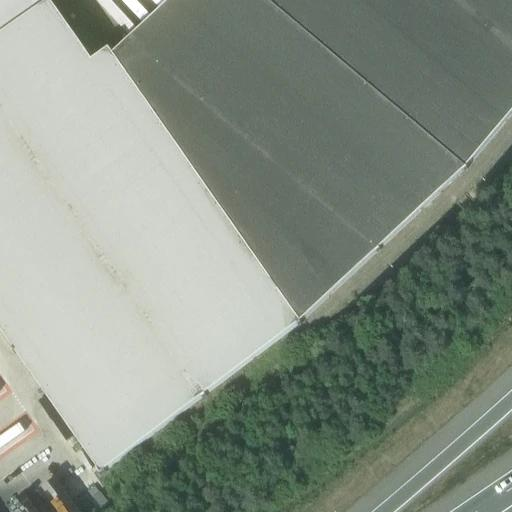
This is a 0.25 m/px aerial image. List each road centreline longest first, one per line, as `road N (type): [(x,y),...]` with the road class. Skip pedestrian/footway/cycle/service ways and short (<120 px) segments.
road 1 (unknown): [(0,336),(86,461),(97,489),(91,511)]
road 2 (motorway): [(511,404),(388,511)]
